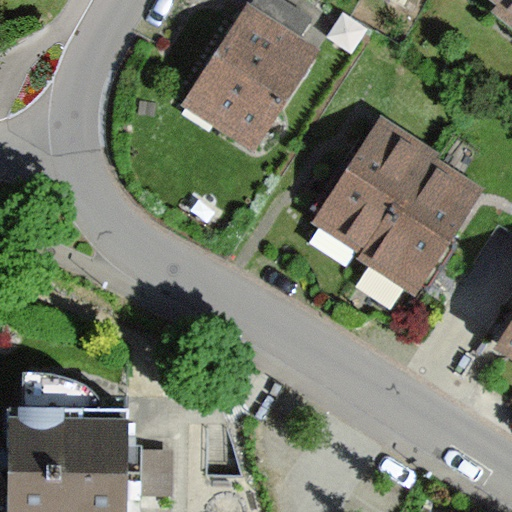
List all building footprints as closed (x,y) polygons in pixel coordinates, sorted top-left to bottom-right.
[(306,0),(254,0),(185,106),(255,152),(326,43),(304,29),(318,7),(306,0)] [(511,0),(490,0),(511,18),(511,0)] [(377,113),(310,220),(366,255),(433,147),(377,113)] [(433,147),(366,255),(423,289),(490,182),(433,147)] [(511,333),(502,348),(511,354),(511,333)] [(0,511),(120,511),(120,415),(0,416),(0,511)]
